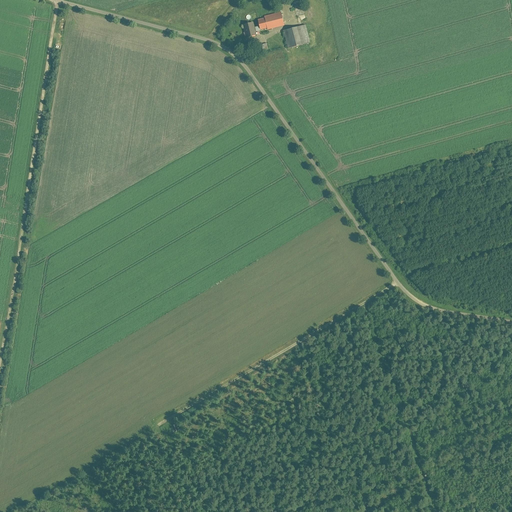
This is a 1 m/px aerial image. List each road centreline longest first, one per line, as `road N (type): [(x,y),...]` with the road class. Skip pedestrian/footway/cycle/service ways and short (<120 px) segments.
road 1 (residential): [(53,0),(225,48),(411,297),(511,322)]
road 2 (track): [(12,511),(398,283)]
road 3 (track): [(58,0),(0,366)]
